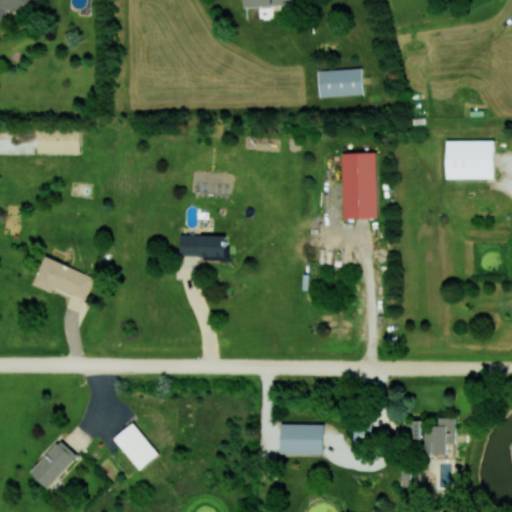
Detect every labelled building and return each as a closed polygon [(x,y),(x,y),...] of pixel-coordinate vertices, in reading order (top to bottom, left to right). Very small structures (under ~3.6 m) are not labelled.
[(0,0),(0,17),(8,18),(8,11),(33,10),(32,0),(0,0)] [(363,68),(319,69),(320,96),(364,94),(363,68)] [(81,152),(81,129),(38,129),(39,153),(81,152)] [(447,177),(495,178),(495,140),(447,140),(447,177)] [(343,152),(345,218),(379,217),(377,151),(343,152)] [(229,235),(181,233),(181,255),(228,256),(229,235)] [(86,300),(96,277),(46,255),(34,283),(53,292),(55,286),(86,300)] [(456,416),(440,416),(440,427),(423,427),(423,419),(407,419),(407,438),(425,438),(425,454),(448,454),(448,443),(456,443),(456,416)] [(142,469),(161,453),(133,422),(114,438),(142,469)] [(325,423),(281,423),(281,453),(324,454),(325,423)] [(354,442),(373,443),(373,425),(355,425),(354,442)] [(31,471),(49,488),(80,455),(62,438),(31,471)] [(402,486),(422,485),(421,468),(402,469),(402,486)]
